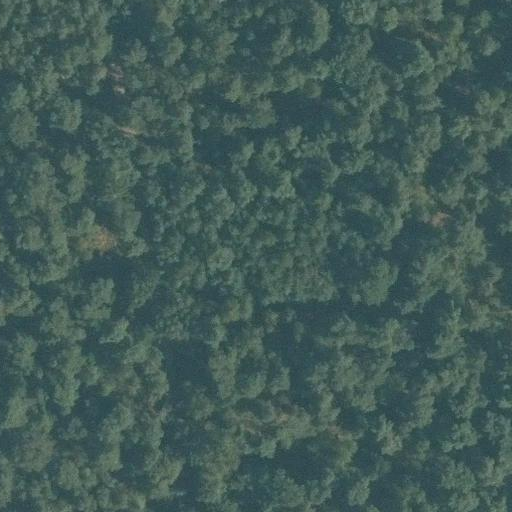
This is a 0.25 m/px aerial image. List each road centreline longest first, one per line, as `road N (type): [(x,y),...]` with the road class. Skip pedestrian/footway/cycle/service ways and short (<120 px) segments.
road 1 (track): [(94,0),(195,511)]
road 2 (track): [(111,101),(0,48)]
